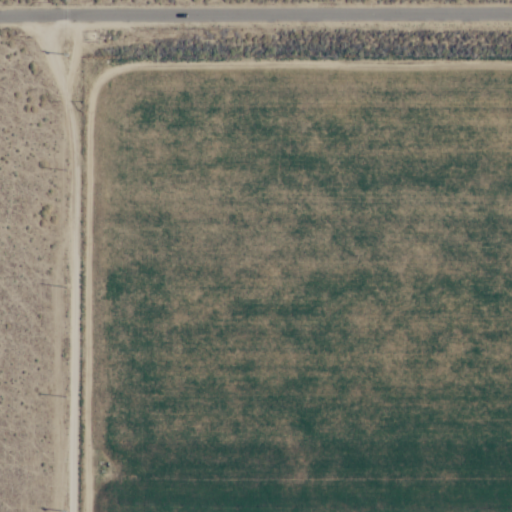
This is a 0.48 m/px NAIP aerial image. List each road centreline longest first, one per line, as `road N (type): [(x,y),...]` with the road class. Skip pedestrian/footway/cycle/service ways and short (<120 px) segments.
road 1 (residential): [(0,18),(511,15)]
road 2 (track): [(53,18),(53,52),(74,129),(70,511)]
